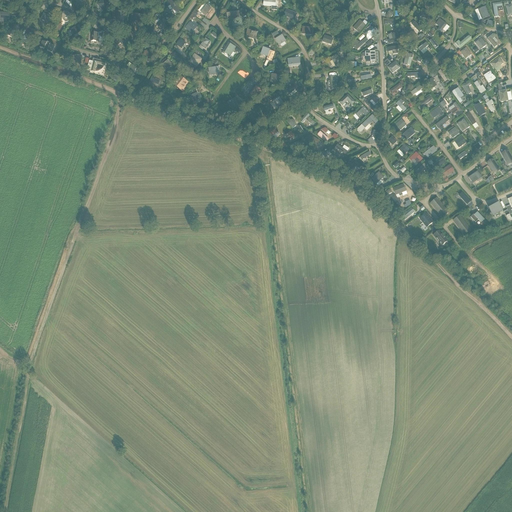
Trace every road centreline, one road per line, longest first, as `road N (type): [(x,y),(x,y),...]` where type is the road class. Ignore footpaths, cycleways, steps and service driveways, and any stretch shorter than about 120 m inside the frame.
road 1 (track): [(121,95),(348,180),(511,337)]
road 2 (track): [(121,95),(31,357),(4,511)]
road 3 (track): [(0,49),(121,95)]
